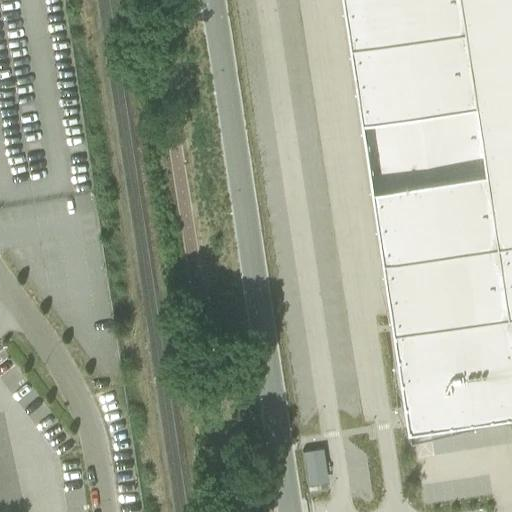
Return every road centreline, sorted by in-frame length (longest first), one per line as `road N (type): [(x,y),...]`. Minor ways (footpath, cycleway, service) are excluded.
road 1 (unclassified): [(205,0),(285,511)]
road 2 (unclassified): [(104,511),(88,425),(54,355),(0,282)]
